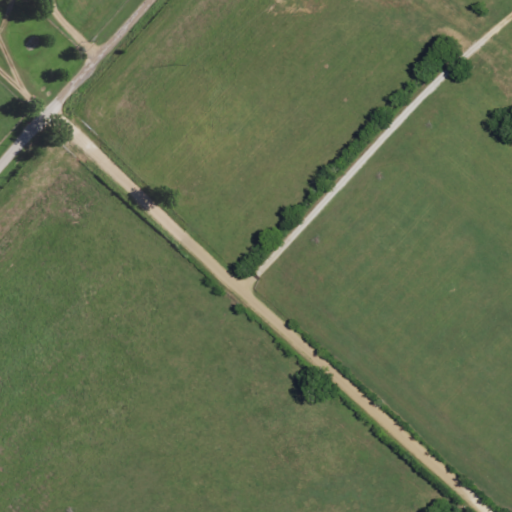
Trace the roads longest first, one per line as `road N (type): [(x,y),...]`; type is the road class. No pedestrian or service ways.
road 1 (residential): [(488,511),(49,114)]
road 2 (residential): [(0,171),(150,0)]
